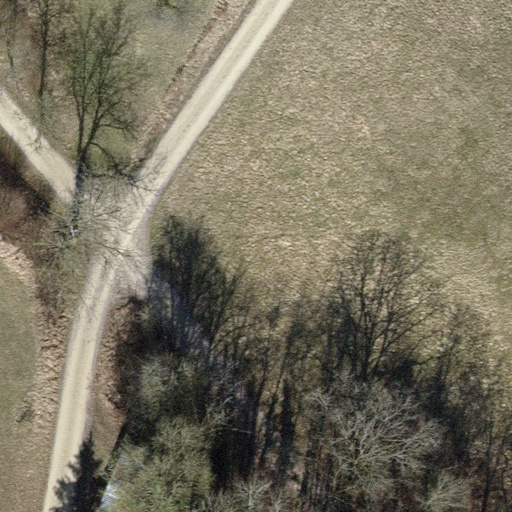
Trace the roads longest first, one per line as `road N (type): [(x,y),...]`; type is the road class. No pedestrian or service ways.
road 1 (track): [(62,511),(110,232),(317,511)]
road 2 (track): [(0,106),(110,232),(276,0)]
